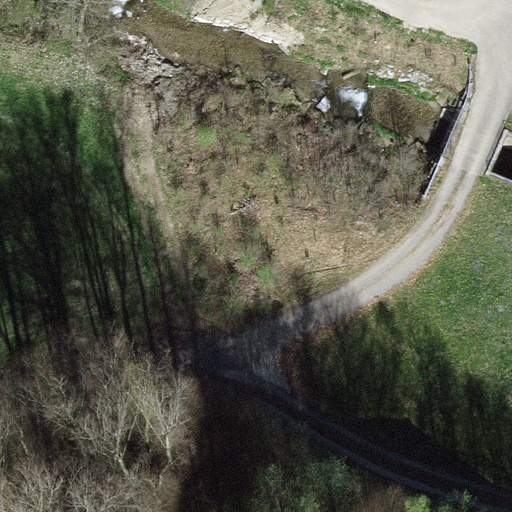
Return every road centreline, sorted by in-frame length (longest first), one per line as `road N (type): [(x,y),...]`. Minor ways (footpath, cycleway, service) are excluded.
road 1 (track): [(183,384),(368,289),(416,246),(466,171),(511,42)]
road 2 (track): [(511,506),(474,499),(183,384)]
road 3 (track): [(183,384),(148,384),(0,444)]
